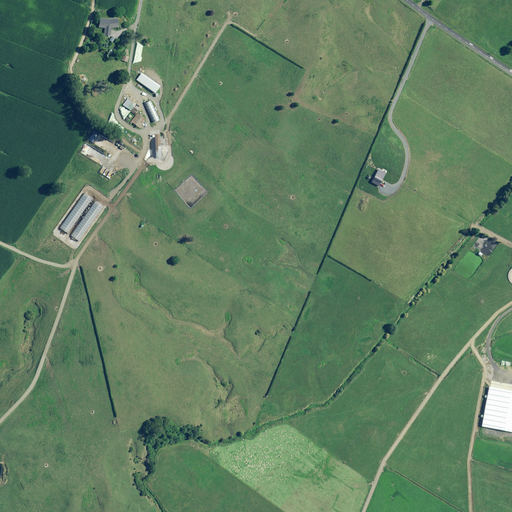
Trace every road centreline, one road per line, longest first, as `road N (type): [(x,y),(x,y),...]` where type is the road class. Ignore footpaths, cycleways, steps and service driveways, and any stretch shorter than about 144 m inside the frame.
road 1 (track): [(72,267),(37,382),(0,425)]
road 2 (unclassified): [(406,0),(511,72)]
